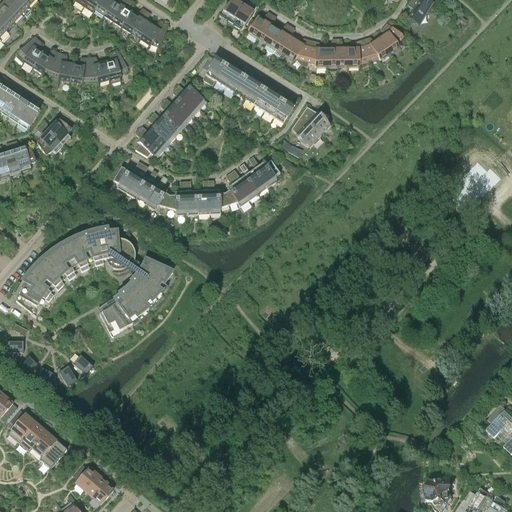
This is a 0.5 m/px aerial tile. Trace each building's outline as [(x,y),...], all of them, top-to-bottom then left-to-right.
[(11,0),(0,12),(0,38),(36,1),(34,0),(11,0)] [(77,0),(75,3),(84,10),(90,0),(77,0)] [(90,0),(84,10),(93,15),(95,12),(102,0),(90,0)] [(114,3),(109,0),(102,0),(95,12),(104,18),(114,3)] [(236,18),(244,5),(242,4),(243,1),(241,0),(234,0),(218,19),(232,27),(238,19),(236,18)] [(412,24),(416,27),(426,12),(428,13),(433,5),(426,0),(425,0),(410,0),(406,7),(408,7),(408,6),(414,10),(407,21),(412,24)] [(123,9),(114,3),(104,18),(113,24),(123,9)] [(238,19),(232,27),(241,33),(256,9),(247,4),(246,6),(244,5),(236,18),(238,19)] [(132,14),(123,9),(113,24),(122,30),(132,14)] [(132,14),(122,30),(131,36),(141,20),(132,14)] [(257,39),(267,24),(257,18),(248,33),(257,39)] [(131,36),(129,39),(138,45),(140,41),(150,26),(141,20),(131,36)] [(276,30),(267,24),(257,39),(266,45),(276,30)] [(150,26),(140,41),(149,47),(151,45),(159,48),(167,27),(161,25),(156,30),(150,26)] [(384,36),(378,40),(389,55),(399,49),(398,49),(397,47),(403,38),(392,29),(387,25),(381,31),(384,36)] [(267,45),(264,51),(272,56),(275,50),(285,35),(276,30),(266,45),(267,45)] [(285,35),(275,50),(275,51),(273,54),(282,59),(294,41),(285,35)] [(389,55),(378,40),(374,43),(370,39),(362,42),(368,62),(378,59),(380,61),(389,55)] [(33,70),(43,55),(37,51),(40,44),(36,40),(15,60),(22,67),(25,64),(33,70)] [(294,41),(282,59),(283,60),(285,57),(294,62),(296,60),(305,63),(310,42),(303,40),(299,44),(294,41)] [(319,45),(310,42),(305,63),(315,65),(315,68),(326,68),(326,50),(320,50),(319,45)] [(368,62),(362,42),(354,44),(354,48),(347,49),(347,68),(359,68),(359,65),(368,62)] [(342,50),(336,50),(336,72),(337,72),(337,68),(347,68),(347,49),(342,50)] [(336,50),(326,50),(326,68),(326,72),(336,72),(336,50)] [(111,63),(104,65),(109,82),(118,80),(119,79),(119,77),(126,73),(118,56),(116,53),(110,55),(111,63)] [(43,55),(33,70),(43,76),(44,74),(52,77),(60,56),(55,54),(49,59),(43,55)] [(122,54),(118,56),(126,73),(135,68),(126,57),(122,54)] [(215,83),(230,58),(226,55),(220,64),(215,60),(212,64),(208,62),(203,71),(200,74),(205,77),(202,82),(212,88),(215,83)] [(60,56),(52,77),(59,80),(59,82),(70,84),(72,66),(66,65),(65,58),(60,56)] [(235,61),(230,58),(215,83),(224,89),(234,72),(230,69),(235,61)] [(80,67),(72,66),(70,84),(81,86),(81,84),(89,83),(88,60),(82,60),(80,67)] [(109,82),(104,65),(97,67),(94,60),(88,60),(89,83),(97,83),(98,85),(109,82)] [(239,76),(234,72),(224,89),(234,95),(249,70),(245,67),(239,76)] [(255,73),(249,70),(234,95),(243,101),(254,85),(249,82),(255,73)] [(259,88),(254,85),(243,101),(253,107),(269,82),(264,79),(259,88)] [(274,85),(269,82),(253,107),(263,113),(273,96),(269,94),(274,85)] [(11,86),(6,83),(0,92),(0,108),(2,110),(11,96),(6,93),(11,86)] [(175,91),(197,110),(203,102),(188,90),(185,93),(178,87),(175,91)] [(197,110),(175,91),(172,95),(179,101),(176,104),(191,117),(197,110)] [(278,100),(273,96),(263,113),(272,119),(288,94),(284,91),(278,100)] [(15,99),(11,96),(2,110),(11,116),(25,95),(20,92),(15,99)] [(293,97),(288,94),(272,119),(283,125),(293,109),(288,106),(293,97)] [(25,95),(11,116),(20,122),(29,108),(24,105),(29,98),(25,95)] [(29,108),(20,122),(29,128),(38,114),(33,111),(38,104),(34,101),(29,108)] [(191,117),(176,104),(173,107),(166,101),(163,104),(185,123),(191,117)] [(185,123),(163,104),(160,108),(167,115),(164,117),(179,130),(185,123)] [(300,121),(319,138),(329,128),(323,120),(308,110),(300,121)] [(154,114),(151,118),(173,137),(179,130),(164,117),(161,121),(154,114)] [(173,137),(151,118),(147,122),(155,128),(152,131),(166,144),(173,137)] [(319,138),(300,121),(292,131),(301,144),(309,149),(319,138)] [(40,127),(60,145),(68,137),(72,130),(59,122),(51,130),(44,123),(40,127)] [(60,145),(40,127),(37,131),(44,137),(37,145),(46,157),(52,153),(60,145)] [(166,144),(152,131),(149,135),(142,128),(139,132),(160,151),(166,144)] [(160,151),(139,132),(135,136),(142,142),(139,146),(140,146),(135,152),(147,159),(150,155),(154,158),(160,151)] [(11,145),(19,170),(30,166),(37,163),(30,150),(19,153),(17,143),(11,145)] [(285,144),(282,148),(288,153),(292,149),(285,144)] [(19,170),(11,145),(6,146),(9,156),(4,158),(9,173),(19,170)] [(465,176),(474,185),(503,154),(494,145),(465,176)] [(0,176),(9,173),(4,158),(1,148),(0,148),(0,176)] [(254,171),(268,189),(277,183),(275,179),(280,175),(271,163),(266,166),(265,163),(259,167),(253,158),(248,162),(255,170),(254,171)] [(126,195),(143,166),(138,164),(133,173),(128,170),(127,173),(121,169),(113,183),(119,186),(117,190),(126,195)] [(244,165),(239,168),(244,175),(248,172),(244,165)] [(143,166),(126,195),(136,201),(147,181),(138,176),(139,173),(144,176),(148,169),(143,166)] [(254,171),(245,177),(259,196),(268,189),(254,171)] [(153,172),(149,179),(154,182),(158,175),(153,172)] [(234,172),(230,175),(249,202),(259,196),(245,177),(236,184),(234,181),(239,178),(234,172)] [(225,195),(224,195),(229,208),(237,204),(240,209),(249,202),(230,175),(225,178),(232,187),(227,190),(229,192),(225,195)] [(163,178),(157,187),(146,207),(156,213),(158,208),(166,211),(169,198),(165,195),(167,193),(162,190),(168,181),(163,178)] [(157,187),(147,181),(136,201),(146,207),(157,187)] [(99,182),(94,189),(96,191),(102,193),(101,189),(105,186),(99,182)] [(229,208),(224,195),(220,196),(219,193),(214,193),(214,182),(208,183),(208,190),(208,193),(209,218),(221,217),(221,212),(229,208)] [(169,198),(166,211),(175,214),(176,219),(187,219),(185,183),(180,184),(180,195),(175,195),(175,198),(170,198),(169,198)] [(198,218),(197,194),(186,194),(186,191),(191,191),(191,183),(185,183),(187,219),(198,218)] [(209,218),(208,193),(197,194),(198,218),(209,218)] [(120,241),(118,241),(117,236),(109,237),(97,239),(96,235),(87,238),(88,239),(78,244),(77,241),(69,246),(70,247),(61,253),(60,251),(52,256),(53,258),(45,264),(44,263),(37,269),(38,271),(31,279),(30,277),(24,285),(25,286),(16,302),(36,319),(42,308),(39,306),(42,300),(47,303),(49,304),(54,297),(48,292),(52,287),(57,291),(58,292),(64,286),(59,281),(64,276),(68,281),(69,282),(76,277),(72,271),(78,268),(81,272),(81,273),(82,274),(90,270),(87,264),(93,261),(95,266),(96,268),(104,265),(103,262),(108,261),(111,260),(112,265),(113,270),(114,270),(114,273),(113,272),(113,273),(114,274),(116,274),(118,274),(119,274),(121,274),(123,274),(125,273),(126,272),(128,271),(129,271),(130,270),(132,268),(132,267),(133,266),(134,265),(134,264),(134,263),(135,262),(135,261),(135,260),(135,259),(135,257),(135,256),(135,255),(135,254),(135,253),(134,252),(134,251),(133,250),(132,248),(130,246),(129,245),(127,243),(126,243),(125,242),(122,242),(121,241),(120,241)] [(111,309),(99,316),(109,334),(113,332),(118,330),(119,333),(123,331),(133,326),(130,321),(135,317),(137,320),(141,316),(142,316),(149,311),(145,307),(149,302),(152,304),(156,300),(162,293),(158,290),(161,285),(164,287),(166,283),(166,284),(172,276),(171,276),(172,274),(169,273),(169,272),(145,262),(142,268),(146,270),(136,284),(136,285),(124,298),(125,298),(111,309)] [(15,326),(12,331),(25,338),(28,332),(15,326)] [(23,344),(7,344),(7,355),(23,355),(23,344)] [(80,358),(73,366),(85,377),(93,369),(80,358)] [(29,359),(18,371),(26,378),(37,366),(29,359)] [(68,368),(59,374),(67,388),(77,382),(68,368)] [(42,371),(36,386),(46,390),(52,375),(42,371)] [(4,399),(0,403),(0,420),(3,418),(5,415),(8,412),(10,409),(13,406),(12,406),(4,399)] [(507,446),(511,441),(511,413),(511,414),(509,411),(507,413),(502,408),(488,423),(492,427),(486,433),(494,440),(497,437),(507,446)] [(14,428),(11,432),(21,441),(35,425),(24,416),(22,419),(19,422),(17,425),(14,428)] [(21,441),(32,450),(45,434),(35,425),(21,441)] [(42,459),(56,443),(45,434),(32,450),(42,459)] [(42,459),(39,462),(50,471),(66,452),(56,443),(42,459)] [(83,493),(96,478),(88,471),(87,471),(85,474),(82,477),(80,480),(77,483),(75,485),(83,493)] [(451,498),(450,493),(449,486),(447,486),(448,480),(441,478),(441,476),(438,475),(438,478),(431,477),(431,480),(428,480),(426,484),(426,494),(425,494),(427,504),(431,504),(431,506),(434,511),(443,511),(445,510),(448,505),(451,500),(452,499),(452,498),(451,498)] [(92,500),(104,485),(96,478),(83,493),(92,500)] [(92,500),(100,507),(113,492),(104,485),(92,500)] [(465,511),(488,511),(493,504),(486,499),(489,495),(483,492),(480,490),(476,497),(468,509),(465,511)] [(461,505),(456,511),(465,511),(468,509),(476,497),(469,492),(461,505)] [(493,504),(488,511),(505,511),(502,509),(505,504),(500,500),(497,498),(493,504)]
